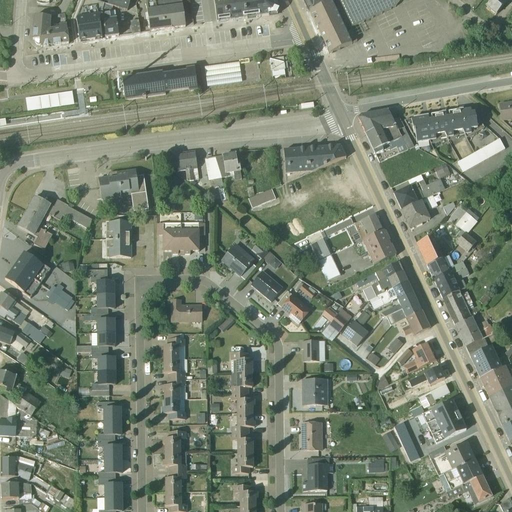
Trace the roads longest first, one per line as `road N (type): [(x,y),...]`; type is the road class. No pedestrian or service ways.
road 1 (residential): [(279,511),(278,348),(270,333),(195,279),(155,280),(138,299),(140,511)]
road 2 (primary): [(511,483),(341,119)]
road 3 (tertiary): [(0,177),(37,160),(341,119)]
road 4 (residential): [(304,34),(17,78)]
road 5 (residential): [(511,83),(341,119)]
